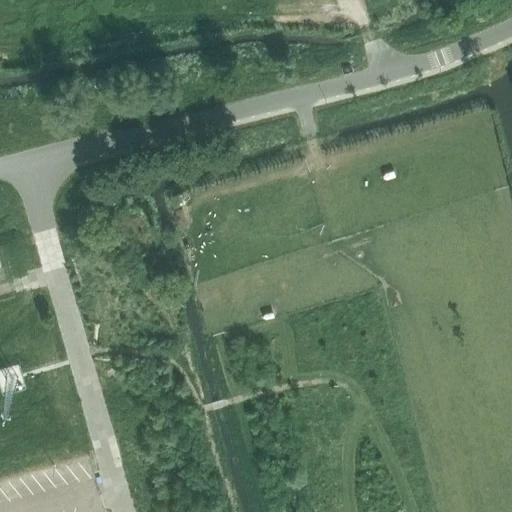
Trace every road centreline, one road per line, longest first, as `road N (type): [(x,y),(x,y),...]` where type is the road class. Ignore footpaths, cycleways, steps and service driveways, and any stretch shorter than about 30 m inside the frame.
road 1 (unclassified): [(27,160),(439,58),(511,26)]
road 2 (unclassified): [(125,511),(27,160)]
road 3 (track): [(348,261),(308,132)]
